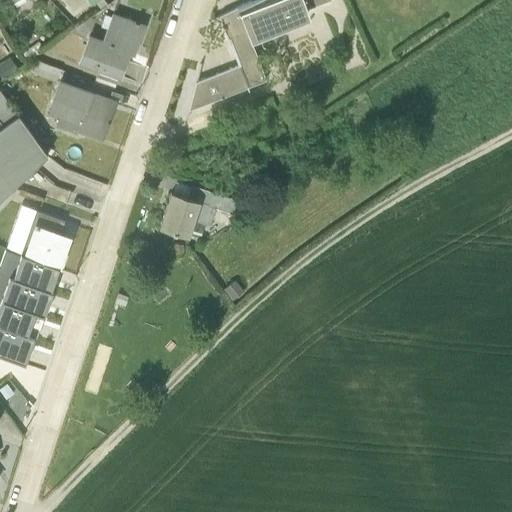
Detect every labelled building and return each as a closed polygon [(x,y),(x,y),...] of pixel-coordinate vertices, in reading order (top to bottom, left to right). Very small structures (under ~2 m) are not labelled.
[(323,0),(246,0),(218,14),(238,62),(194,80),(187,108),(264,78),(250,40),(308,17),(304,8),(323,0)] [(132,52),(142,23),(110,12),(109,14),(104,12),(100,25),(105,26),(101,37),(87,32),(77,59),(97,67),(117,74),(118,75),(128,50),(132,52)] [(28,47),(21,51),(26,58),(43,47),(37,39),(27,45),(28,47)] [(8,54),(0,60),(0,78),(17,67),(8,54)] [(59,67),(35,57),(31,70),(55,78),(59,67)] [(113,85),(117,74),(97,67),(93,78),(113,85)] [(5,79),(0,81),(0,90),(5,98),(14,91),(5,79)] [(114,99),(57,79),(46,109),(57,114),(54,124),(75,131),(76,128),(101,137),(114,99)] [(0,194),(46,152),(5,98),(0,90),(0,194)] [(169,189),(157,225),(186,235),(192,217),(208,222),(214,206),(231,211),(235,197),(190,183),(186,195),(169,189)] [(251,207),(268,198),(261,187),(245,197),(251,207)] [(57,264),(68,234),(63,232),(55,229),(60,216),(35,207),(20,250),(44,259),(57,264)] [(234,277),(221,286),(230,298),(242,289),(234,277)] [(0,382),(0,387),(4,394),(11,388),(5,379),(0,382)]
